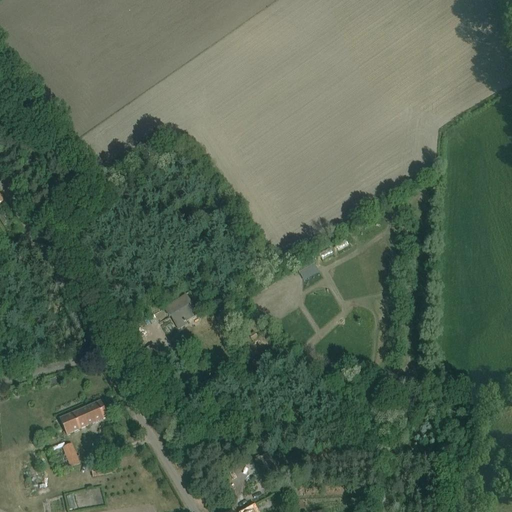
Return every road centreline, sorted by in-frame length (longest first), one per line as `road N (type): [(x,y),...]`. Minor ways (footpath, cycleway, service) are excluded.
road 1 (unclassified): [(101,347),(0,177)]
road 2 (unclassified): [(197,511),(101,347)]
